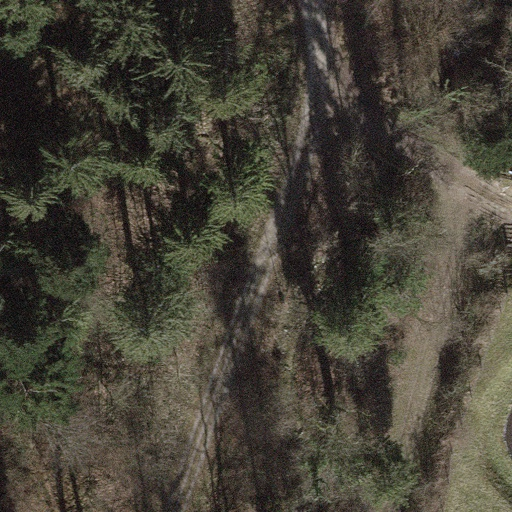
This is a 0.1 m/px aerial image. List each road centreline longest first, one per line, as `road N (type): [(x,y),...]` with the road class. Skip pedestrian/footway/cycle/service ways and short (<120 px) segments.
road 1 (track): [(319,96),(293,192),(178,511)]
road 2 (track): [(454,193),(456,260),(395,511)]
road 3 (track): [(319,96),(425,156),(450,182)]
